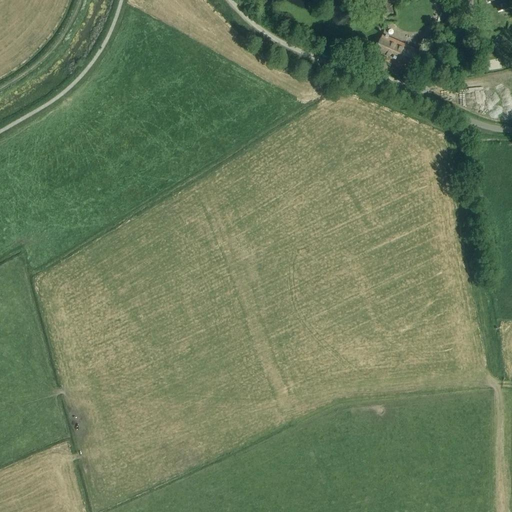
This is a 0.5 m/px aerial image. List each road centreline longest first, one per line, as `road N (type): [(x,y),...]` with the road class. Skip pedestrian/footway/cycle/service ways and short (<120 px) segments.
road 1 (unclassified): [(511,130),(462,118),(424,94),(461,38),(469,0)]
road 2 (track): [(0,89),(51,53),(82,0)]
